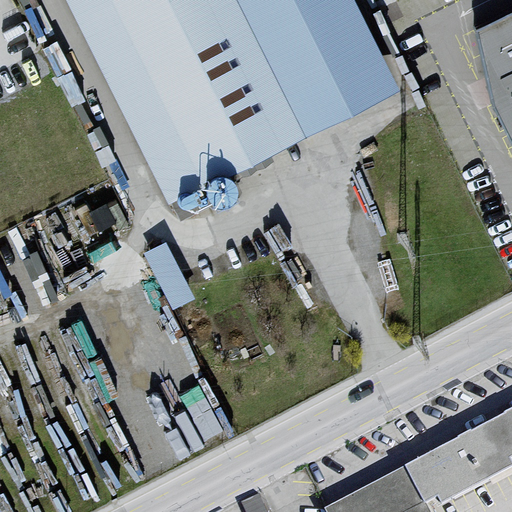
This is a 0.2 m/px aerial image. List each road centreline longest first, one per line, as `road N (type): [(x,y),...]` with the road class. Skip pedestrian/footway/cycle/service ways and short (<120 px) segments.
road 1 (tertiary): [(159,511),(511,327)]
road 2 (unknown): [(299,190),(372,135),(395,82),(351,0)]
